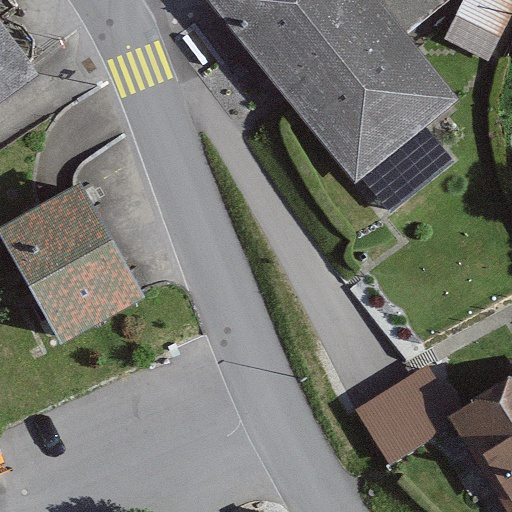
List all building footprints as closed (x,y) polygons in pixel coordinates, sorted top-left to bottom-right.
[(192,0),(342,186),(449,101),(398,38),(444,0),(192,0)] [(511,17),(511,0),(455,0),(437,39),(490,64),(511,17)] [(0,84),(13,74),(0,56),(0,84)] [(119,299),(58,190),(0,221),(0,279),(37,345),(119,299)] [(171,346),(73,396),(95,438),(193,388),(171,346)] [(511,511),(511,369),(435,412),(491,511),(511,511)]
